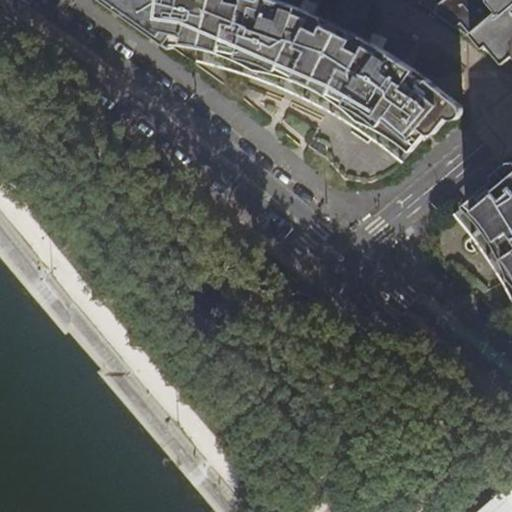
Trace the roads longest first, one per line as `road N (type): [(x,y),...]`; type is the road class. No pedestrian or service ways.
road 1 (secondary): [(0,13),(337,261)]
road 2 (secondary): [(337,261),(319,229),(32,0)]
road 3 (residential): [(337,261),(511,120)]
road 4 (secondary): [(337,261),(388,314),(511,399)]
road 5 (secondary): [(511,391),(406,293),(337,261)]
